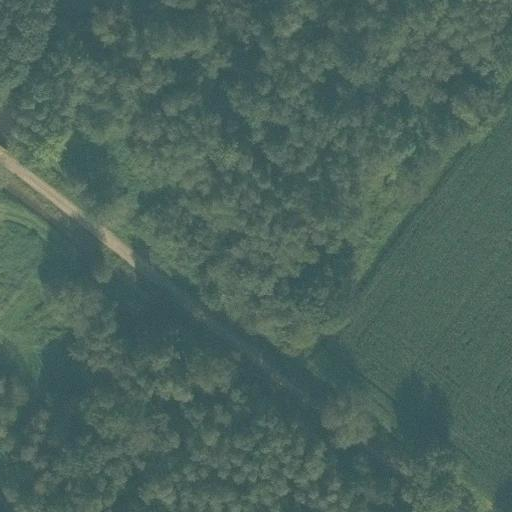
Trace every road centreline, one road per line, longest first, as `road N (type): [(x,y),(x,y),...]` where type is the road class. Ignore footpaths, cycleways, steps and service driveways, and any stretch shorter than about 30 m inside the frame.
road 1 (track): [(171,292),(448,511)]
road 2 (track): [(0,158),(171,292)]
